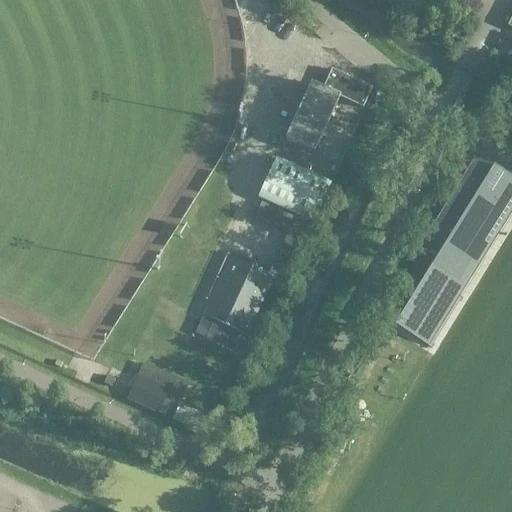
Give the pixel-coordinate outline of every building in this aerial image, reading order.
[(330,70),(322,89),(310,84),(284,140),(313,154),(339,98),(362,109),(371,89),(330,70)] [(377,92),(373,101),(379,104),(383,95),(377,92)] [(330,184),(276,159),(257,199),(312,224),(330,184)] [(511,196),(511,193),(486,177),(472,169),(471,168),(430,235),(446,245),(396,327),(430,348),(461,298),(458,296),(453,293),(511,196)] [(231,256),(203,316),(213,320),(203,342),(232,356),(242,334),(246,336),(273,275),(231,256)] [(111,388),(115,380),(107,377),(103,384),(104,384),(111,388)] [(137,377),(127,399),(186,427),(189,419),(175,412),(181,397),(137,377)]
